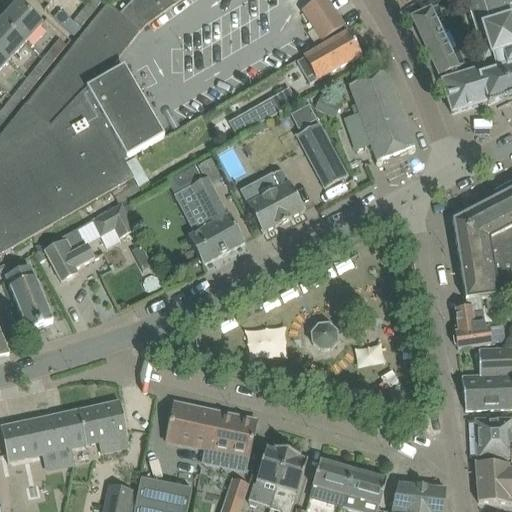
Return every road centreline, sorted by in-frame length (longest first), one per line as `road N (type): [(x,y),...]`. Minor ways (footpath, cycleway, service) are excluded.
road 1 (residential): [(454,451),(420,451),(140,374),(100,346)]
road 2 (tertiary): [(100,346),(251,279),(411,192)]
road 3 (residential): [(454,451),(411,192)]
road 4 (residential): [(450,169),(372,0)]
